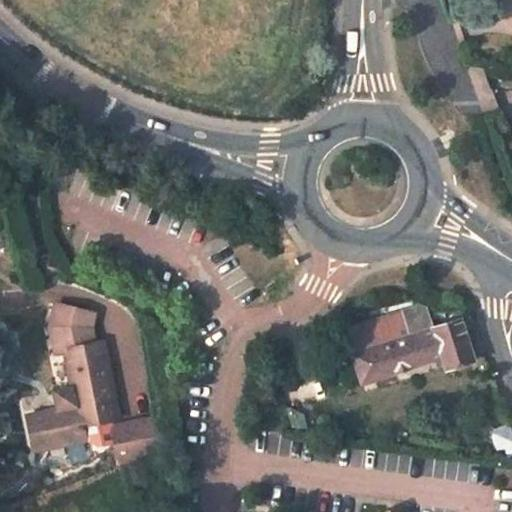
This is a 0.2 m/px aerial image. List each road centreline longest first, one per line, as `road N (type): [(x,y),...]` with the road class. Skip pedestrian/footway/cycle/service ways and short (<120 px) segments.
road 1 (secondary): [(159,134),(0,36)]
road 2 (secondary): [(317,139),(258,144),(159,134)]
road 3 (secondary): [(159,134),(301,197)]
road 4 (unclassified): [(390,125),(365,0)]
road 5 (unclassified): [(358,0),(341,123)]
